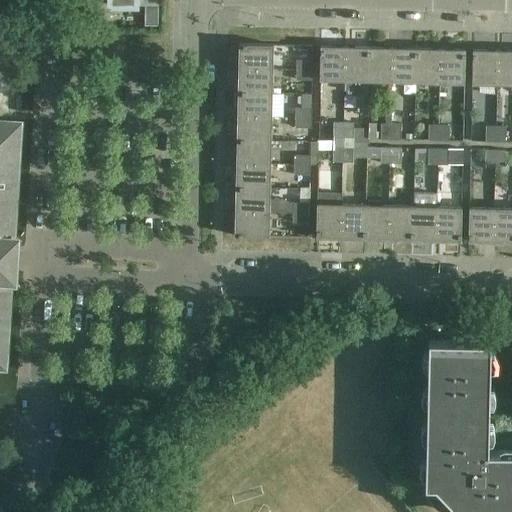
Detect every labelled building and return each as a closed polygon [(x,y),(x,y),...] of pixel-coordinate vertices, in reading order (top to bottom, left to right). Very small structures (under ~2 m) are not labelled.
[(240,41),(240,64),(273,65),(274,41),(240,41)] [(320,79),(344,79),(345,46),(321,45),(320,79)] [(345,91),(368,91),(369,47),(345,46),(344,79),(345,80),(345,91)] [(369,47),(368,91),(368,94),(372,94),(373,80),(392,81),(393,47),(369,47)] [(417,48),(393,47),(392,81),(416,81),(417,48)] [(441,48),(417,48),(416,81),(440,82),(441,48)] [(465,49),(441,48),(440,82),(464,82),(465,49)] [(472,82),(496,83),(497,50),(473,49),(472,82)] [(496,83),(511,83),(511,50),(497,50),(496,83)] [(297,60),(297,70),(313,70),(313,60),(297,60)] [(240,64),(239,88),(273,89),(273,65),(240,64)] [(313,70),(297,70),(297,79),(312,80),(313,70)] [(239,88),(239,112),(272,113),(273,89),(239,88)] [(392,140),(392,124),(392,96),(385,96),(385,124),(382,123),(381,139),(392,140)] [(312,108),(296,107),(296,118),(312,118),(312,108)] [(239,112),(239,136),(272,137),(272,113),(239,112)] [(312,118),(296,118),(295,128),(312,128),(312,118)] [(0,365),(5,366),(10,281),(15,281),(16,259),(18,237),(13,237),(20,122),(0,120),(0,365)] [(334,122),(334,142),(343,142),(343,123),(334,122)] [(354,123),(343,123),(343,142),(354,142),(354,127),(354,123)] [(402,124),(392,124),(392,140),(402,140),(402,124)] [(429,141),(439,141),(439,125),(430,125),(429,141)] [(449,125),(439,125),(439,141),(449,141),(449,125)] [(486,142),(495,142),(495,126),(486,126),(486,142)] [(506,126),(495,126),(495,142),(506,142),(506,126)] [(327,152),(323,129),(299,133),(303,154),(326,150),(327,152)] [(239,136),(238,160),(272,161),(272,137),(239,136)] [(343,142),(334,142),(333,162),(342,162),(343,142)] [(354,142),(343,142),(342,162),(353,162),(354,142)] [(382,163),(390,163),(391,147),(382,147),(382,163)] [(401,148),(391,147),(390,163),(401,163),(401,148)] [(429,165),(439,165),(439,149),(429,149),(429,165)] [(449,150),(439,149),(439,165),(448,165),(449,150)] [(485,166),(494,166),(495,150),(486,150),(485,166)] [(506,150),(495,150),(494,166),(505,166),(506,150)] [(311,155),(295,155),(295,165),(311,165),(311,155)] [(238,160),(238,184),(271,185),(272,161),(238,160)] [(311,165),(295,165),(295,175),(311,175),(311,165)] [(403,191),(428,192),(428,184),(404,182),(403,191)] [(271,185),(238,184),(237,208),(271,209),(271,212),(294,212),(309,212),(310,203),(287,202),(287,199),(271,199),(271,185)] [(317,237),(340,238),(341,194),(318,193),(317,237)] [(340,238),(365,238),(365,205),(366,194),(341,193),(341,194),(340,238)] [(437,240),(438,207),(438,194),(414,194),(414,206),(413,240),(437,240)] [(365,238),(389,239),(389,206),(365,205),(365,238)] [(389,239),(413,240),(414,206),(389,206),(389,239)] [(438,207),(437,240),(461,241),(461,207),(438,207)] [(271,209),(237,208),(237,232),(271,232),(271,212),(271,209)] [(469,241),(493,242),(493,208),(470,208),(469,241)] [(493,242),(511,242),(511,208),(493,208),(493,242)] [(309,212),(294,212),(293,222),(309,222),(309,212)] [(429,339),(425,486),(435,486),(435,489),(450,511),(511,511),(511,451),(488,451),(491,341),(429,339)] [(104,474),(85,488),(91,496),(110,482),(104,474)]
